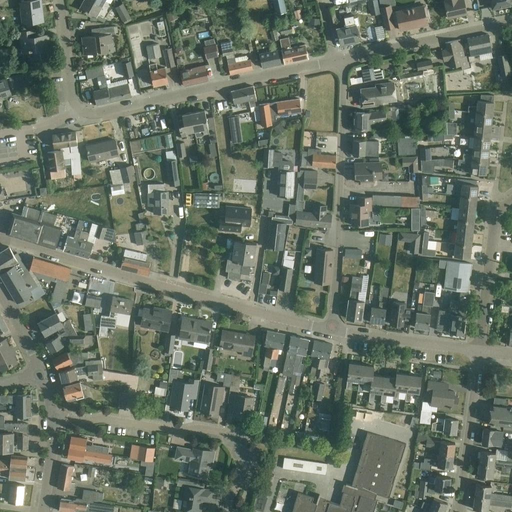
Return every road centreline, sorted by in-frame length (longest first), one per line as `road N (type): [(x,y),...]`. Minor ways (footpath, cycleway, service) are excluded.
road 1 (residential): [(331,330),(344,75),(335,61)]
road 2 (residential): [(225,511),(243,440),(53,418)]
road 3 (residential): [(78,112),(112,112),(335,61)]
road 4 (unclassified): [(251,310),(0,241)]
road 5 (residential): [(335,61),(511,24)]
road 6 (residential): [(478,351),(459,511)]
road 7 (residential): [(478,351),(494,219),(511,203)]
road 8 (unclassified): [(478,351),(331,330)]
